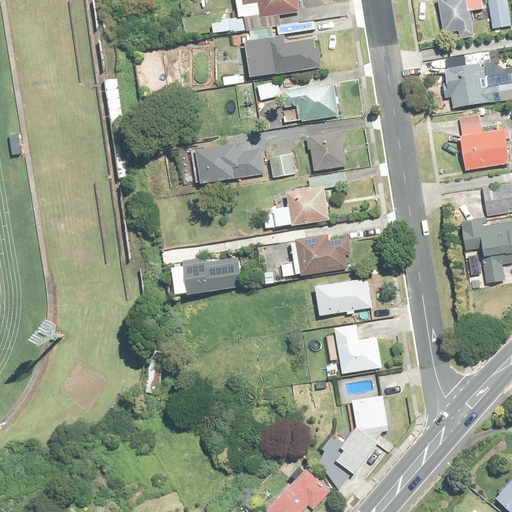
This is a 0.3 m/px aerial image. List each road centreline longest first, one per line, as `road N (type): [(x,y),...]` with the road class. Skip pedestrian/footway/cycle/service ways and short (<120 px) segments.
road 1 (residential): [(376,0),(433,362),(457,411)]
road 2 (primary): [(457,411),(376,511)]
